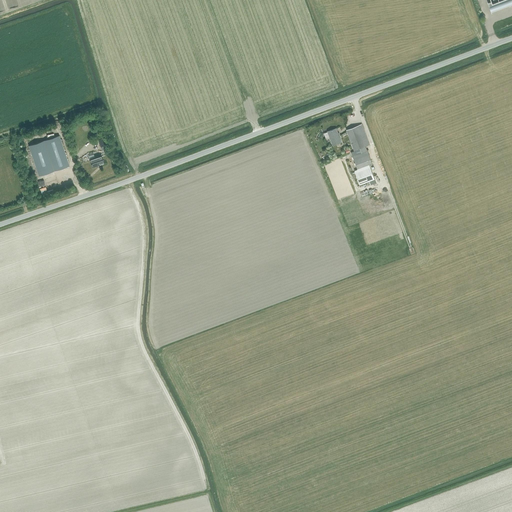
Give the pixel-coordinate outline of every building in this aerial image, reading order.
[(511,0),(490,0),(491,2),(488,3),(492,13),(491,12),(511,4),(511,0)] [(362,124),(346,129),(354,151),(351,152),(352,156),(357,169),(369,165),(372,163),(368,151),(366,146),(369,145),(362,124)] [(333,146),(341,142),(336,128),(327,131),(333,146)] [(39,176),(69,166),(58,135),(28,146),(39,176)] [(100,147),(106,145),(103,138),(98,140),(100,147)] [(92,167),(104,163),(101,155),(97,156),(97,157),(90,160),(92,167)] [(357,169),(354,170),(354,171),(360,185),(374,179),(370,167),(369,165),(357,169)]
